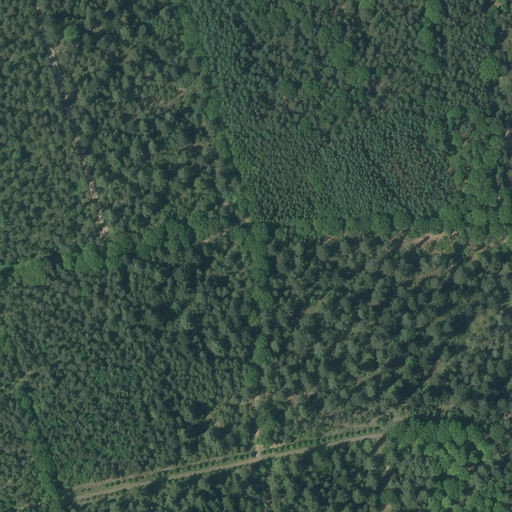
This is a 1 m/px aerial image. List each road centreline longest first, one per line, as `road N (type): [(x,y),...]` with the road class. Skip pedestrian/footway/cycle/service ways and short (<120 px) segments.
road 1 (track): [(0,275),(240,231),(511,213)]
road 2 (track): [(5,511),(361,441),(511,440)]
road 3 (track): [(257,460),(255,230),(179,0)]
road 4 (track): [(499,511),(511,269)]
road 5 (track): [(60,511),(0,314)]
